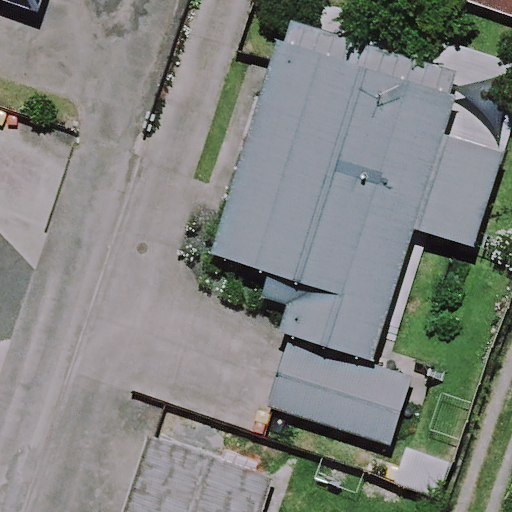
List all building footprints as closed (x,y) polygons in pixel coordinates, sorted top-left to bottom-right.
[(44,0),(0,0),(41,13),(44,0)] [(511,0),(466,0),(511,13),(511,0)] [(450,87),(287,35),(216,255),(305,284),(290,330),(374,357),(415,231),(475,250),(505,159),(434,136),(450,87)] [(249,365),(163,343),(148,401),(234,423),(249,365)] [(409,388),(288,354),(272,411),(393,445),(409,388)] [(261,511),(270,486),(153,449),(132,511),(261,511)]
